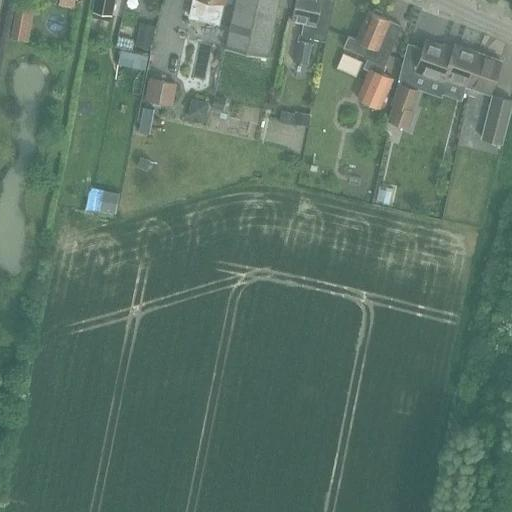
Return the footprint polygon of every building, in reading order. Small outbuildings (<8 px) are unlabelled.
[(35,0),(32,15),(44,18),(48,0),(46,0),(35,0)] [(110,18),(113,0),(94,0),(92,15),(110,18)] [(217,23),(218,23),(223,0),(192,0),(189,17),(217,23)] [(290,9),(291,0),(235,0),(225,48),(266,57),(277,6),(290,9)] [(295,0),(291,21),(302,23),(300,35),(298,34),(292,61),(307,64),(312,38),(325,41),(333,0),(295,0)] [(348,36),(343,47),(362,55),(362,57),(368,59),(363,70),(368,72),(370,68),(384,75),(387,67),(384,66),(401,26),(389,21),(389,20),(382,17),(381,12),(375,9),(371,12),(368,11),(356,39),(348,36)] [(159,16),(157,34),(169,35),(171,17),(159,16)] [(444,77),(465,85),(477,53),(454,45),(452,50),(425,41),(414,71),(443,81),(444,77)] [(478,89),(489,93),(500,61),(477,53),(465,85),(463,92),(475,96),(478,89)] [(367,74),(357,98),(379,108),(392,78),(384,75),(382,74),(370,68),(368,72),(367,74)] [(171,104),(175,84),(149,79),(145,99),(146,99),(155,101),(171,104)] [(417,91),(400,85),(393,104),(396,105),(390,121),(407,127),(413,112),(410,110),(417,91)] [(492,96),(481,138),(500,143),(511,100),(492,96)] [(143,107),(139,131),(149,133),(154,109),(153,109),(155,101),(146,99),(145,107),(143,107)] [(160,193),(169,146),(153,143),(152,151),(136,148),(127,195),(143,198),(144,190),(160,193)] [(370,164),(370,181),(383,180),(382,164),(370,164)] [(99,210),(115,212),(118,194),(103,191),(99,210)]
